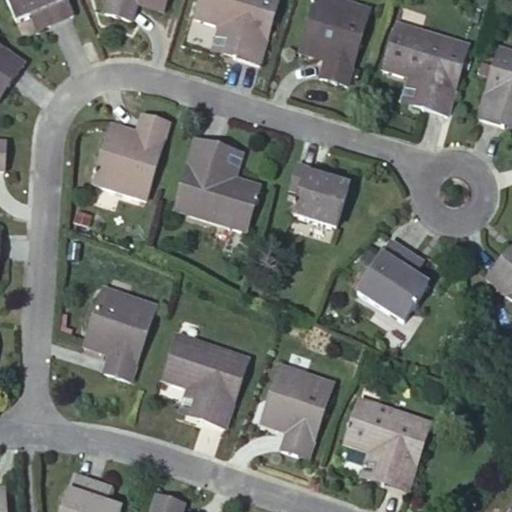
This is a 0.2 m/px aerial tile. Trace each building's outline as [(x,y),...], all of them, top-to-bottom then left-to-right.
[(7,0),(17,22),(29,16),(42,10),(49,26),(74,15),(67,0),(7,0)] [(132,21),(137,6),(138,0),(157,0),(167,3),(167,0),(107,0),(104,13),(132,21)] [(157,0),(138,0),(137,6),(163,14),(167,3),(157,0)] [(200,0),(195,18),(219,25),(240,31),(232,57),(260,65),(279,0),(200,0)] [(329,50),(324,61),(320,78),(347,87),(370,9),(339,0),(316,0),(304,42),(329,50)] [(42,10),(29,16),(37,31),(49,26),(42,10)] [(385,69),(410,77),(431,82),(423,108),(449,116),(470,45),(398,23),(385,69)] [(240,31),(219,25),(212,50),(232,57),(240,31)] [(300,53),(324,61),(329,50),(304,42),(300,53)] [(0,79),(9,86),(25,63),(0,46),(0,79)] [(511,102),(511,101),(511,51),(501,48),(479,118),(505,126),(511,102)] [(431,82),(410,77),(403,102),(423,108),(431,82)] [(0,79),(0,98),(9,86),(0,79)] [(142,115),(137,134),(134,145),(108,136),(93,185),(147,201),(170,124),(142,115)] [(134,145),(137,134),(111,126),(108,136),(134,145)] [(260,186),(233,178),(213,173),(221,147),(195,140),(174,209),(247,232),(260,186)] [(213,173),(233,178),(240,153),(221,147),(213,173)] [(290,192),(302,196),(309,169),(299,166),(290,192)] [(351,187),(343,185),(323,179),(325,174),(309,169),(302,196),(294,218),(337,230),(351,187)] [(323,179),(343,185),(345,180),(325,174),(323,179)] [(429,286),(416,277),(405,271),(414,255),(392,240),(357,295),(404,325),(429,286)] [(405,271),(416,277),(425,262),(414,255),(405,271)] [(511,265),(504,259),(487,280),(511,300),(511,265)] [(115,346),(111,357),(106,375),(132,383),(156,307),(105,289),(89,338),(115,346)] [(164,381),(187,389),(208,396),(199,420),(226,429),(249,359),(179,336),(164,381)] [(85,348),(111,357),(115,346),(89,338),(85,348)] [(292,421),(288,434),(283,451),(308,460),(335,384),(282,366),(266,413),(292,421)] [(208,396),(187,389),(180,413),(199,420),(208,396)] [(344,443),(371,452),(390,458),(381,484),(409,493),(432,424),(360,399),(344,443)] [(263,424),(288,434),(292,421),(266,413),(263,424)] [(390,458),(371,452),(363,478),(381,484),(390,458)] [(119,511),(120,510),(107,504),(96,502),(101,486),(76,477),(63,511),(119,511)] [(96,502),(107,504),(112,489),(101,486),(96,502)] [(183,511),(185,508),(157,498),(151,511),(183,511)]
